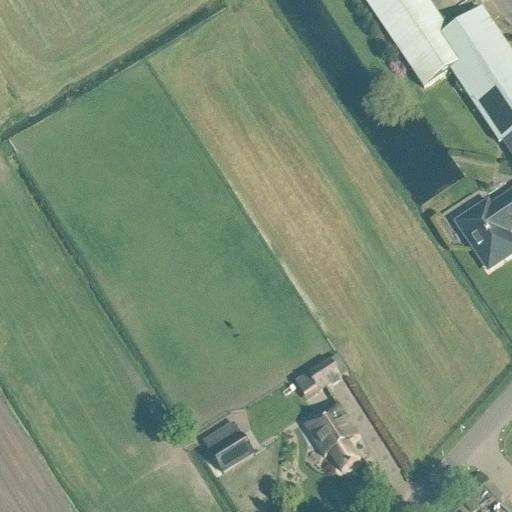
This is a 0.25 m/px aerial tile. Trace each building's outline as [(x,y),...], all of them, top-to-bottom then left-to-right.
[(424,0),(364,0),(426,91),(452,73),(511,160),(511,54),(485,14),(450,37),(424,0)] [(511,198),(493,211),(490,207),(461,226),(491,271),(511,257),(511,198)] [(319,396),(343,381),(331,362),(307,377),(319,396)] [(360,464),(348,446),(359,440),(338,407),(304,429),(325,461),(331,458),(342,475),(360,464)] [(224,477),(256,458),(243,436),(210,455),(224,477)]
